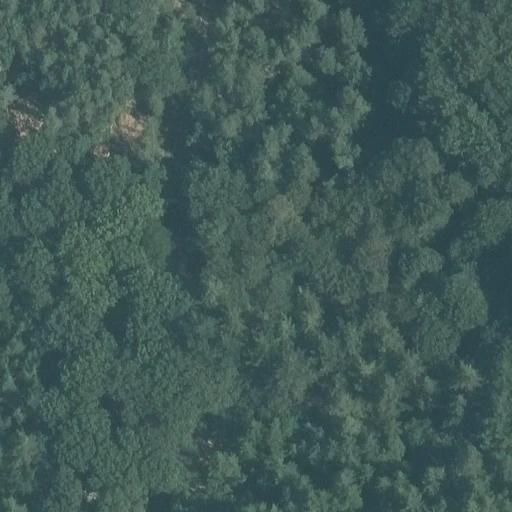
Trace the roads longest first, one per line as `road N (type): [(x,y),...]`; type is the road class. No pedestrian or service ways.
road 1 (track): [(207,0),(90,511)]
road 2 (track): [(511,452),(124,367)]
road 3 (track): [(150,250),(0,250)]
